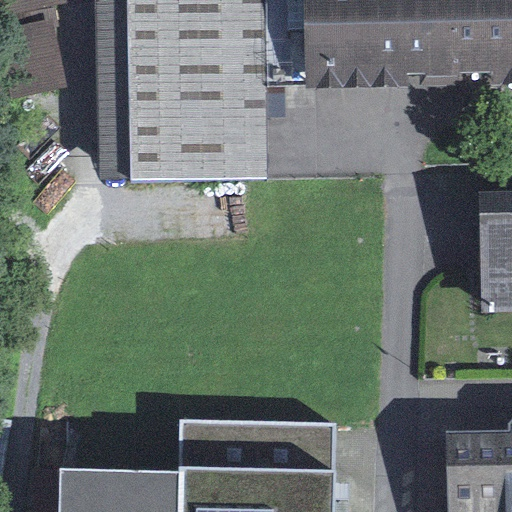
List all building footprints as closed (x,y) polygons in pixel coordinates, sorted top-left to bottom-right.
[(135,0),(132,157),(271,150),(271,0),(135,0)] [(511,0),(302,0),(304,86),(511,81),(511,0)] [(511,198),(482,199),(483,294),(511,293),(511,198)] [(511,511),(511,426),(444,428),(446,511),(511,511)] [(48,467),(47,511),(309,511),(310,471),(48,467)]
